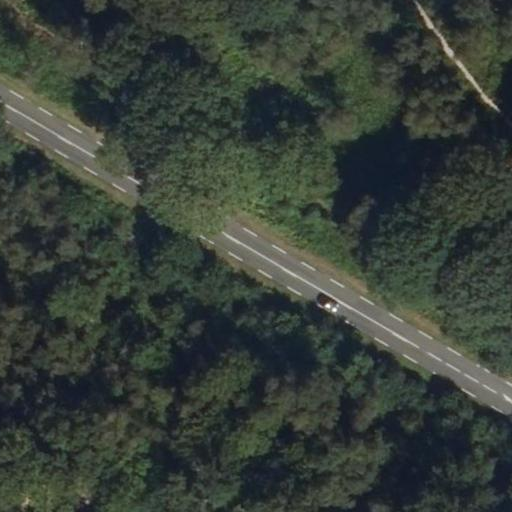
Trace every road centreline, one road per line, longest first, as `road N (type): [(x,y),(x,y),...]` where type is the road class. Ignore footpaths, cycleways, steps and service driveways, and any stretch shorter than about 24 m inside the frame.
road 1 (primary): [(0,105),(511,400)]
road 2 (track): [(418,0),(511,117)]
